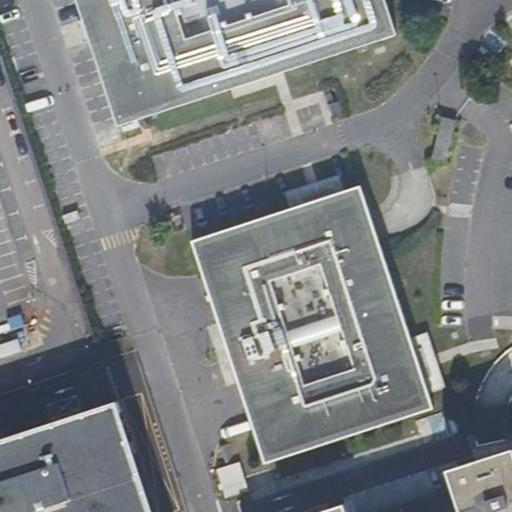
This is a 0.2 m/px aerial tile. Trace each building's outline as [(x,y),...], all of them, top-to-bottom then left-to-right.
[(75,0),(118,127),(394,36),(382,0),(75,0)] [(440,118),(430,159),(445,163),(454,122),(440,118)] [(374,239),(358,189),(293,210),(192,244),(202,274),(264,464),(430,410),(407,340),(380,259),(374,239)] [(0,511),(145,511),(108,399),(0,434),(0,511)] [(511,511),(511,454),(510,449),(444,471),(457,511),(343,511),(342,505),(320,511),(511,511)]
